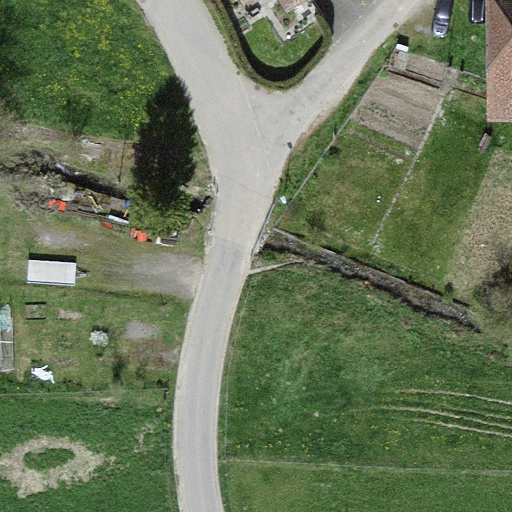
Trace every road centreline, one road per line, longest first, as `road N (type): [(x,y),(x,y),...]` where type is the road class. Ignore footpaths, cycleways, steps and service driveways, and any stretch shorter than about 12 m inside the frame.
road 1 (unclassified): [(254,169),(206,347),(198,411),(206,511)]
road 2 (unclassified): [(394,0),(254,169)]
road 3 (unclassified): [(180,0),(254,169)]
